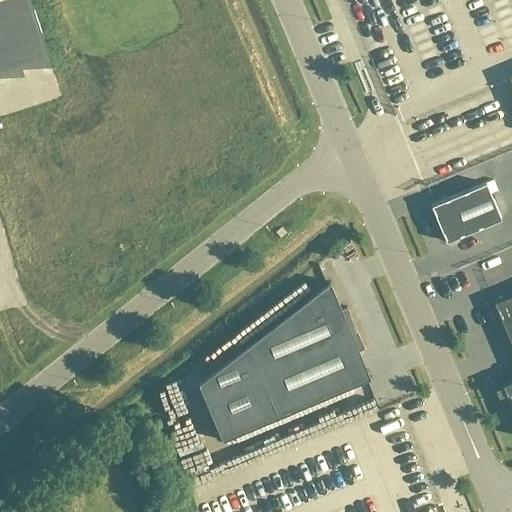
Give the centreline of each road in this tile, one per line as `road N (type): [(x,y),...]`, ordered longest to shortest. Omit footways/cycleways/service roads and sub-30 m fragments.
road 1 (unclassified): [(346,146),(0,421)]
road 2 (unclassified): [(346,146),(501,511)]
road 3 (unknown): [(399,511),(370,450),(356,442),(202,502)]
road 4 (unclassified): [(285,0),(346,146)]
